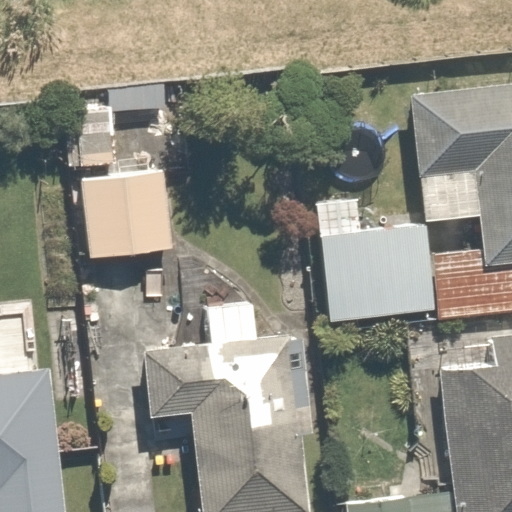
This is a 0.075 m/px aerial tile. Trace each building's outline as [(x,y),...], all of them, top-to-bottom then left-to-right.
[(511,79),(409,90),(417,168),(468,163),(478,263),(511,259),(511,79)] [(166,192),(82,196),(86,274),(169,270),(166,192)] [(423,230),(324,233),(327,329),(426,326),(423,230)] [(511,511),(511,348),(485,351),(488,380),(438,386),(450,511),(511,511)] [(297,511),(280,364),(135,381),(142,443),(182,438),(190,511),(297,511)] [(0,511),(54,511),(39,382),(0,386),(0,511)]
